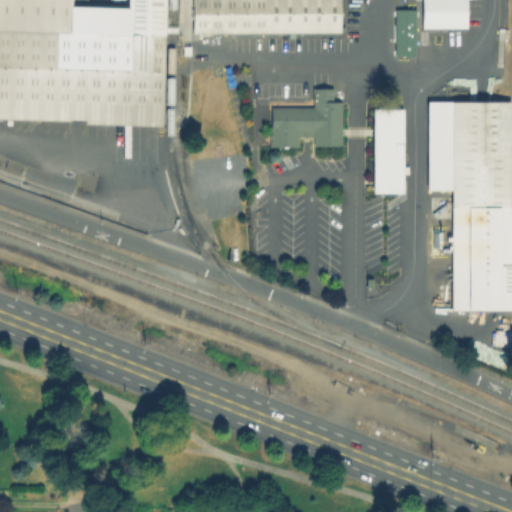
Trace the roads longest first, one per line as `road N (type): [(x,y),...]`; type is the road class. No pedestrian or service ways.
road 1 (residential): [(511,393),(0,193)]
road 2 (primary): [(502,511),(0,314)]
